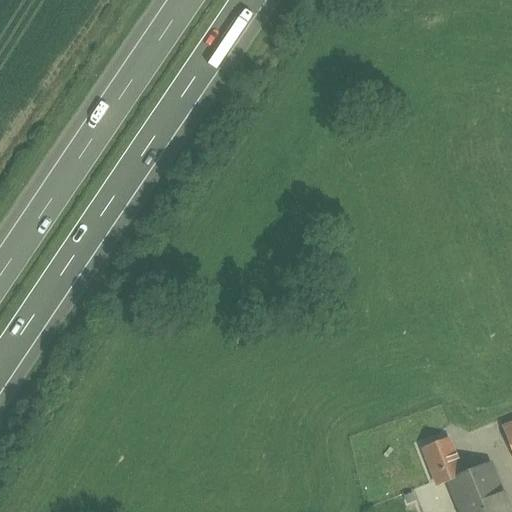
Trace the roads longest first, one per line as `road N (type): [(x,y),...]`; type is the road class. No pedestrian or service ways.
road 1 (motorway): [(0,376),(257,0)]
road 2 (motorway): [(176,0),(0,257)]
